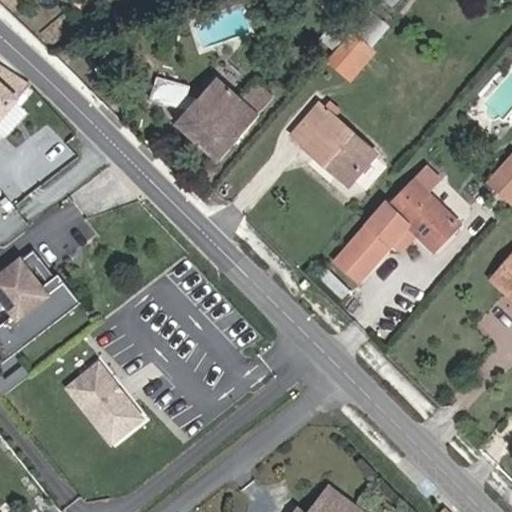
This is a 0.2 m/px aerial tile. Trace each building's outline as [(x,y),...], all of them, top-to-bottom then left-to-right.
[(391,17),(372,1),(349,28),(368,45),(391,17)] [(343,73),(368,45),(349,28),(324,58),(343,73)] [(0,119),(29,86),(0,67),(0,119)] [(188,95),(190,86),(157,77),(151,100),(177,107),(188,95)] [(218,162),(260,115),(259,114),(275,97),(257,81),(242,98),(218,77),(198,99),(187,110),(175,124),(218,162)] [(187,110),(198,99),(188,95),(177,107),(187,110)] [(347,184),(374,153),(319,105),(293,135),(305,144),(303,146),(347,184)] [(511,155),(489,182),(511,201),(511,155)] [(461,225),(429,194),(441,181),(427,167),(391,204),(389,202),(336,262),(358,281),(392,242),(407,225),(415,234),(434,253),(461,225)] [(401,251),(415,234),(407,225),(392,242),(401,251)] [(0,296),(14,313),(15,315),(3,325),(0,327),(0,356),(3,361),(82,301),(65,279),(48,292),(43,286),(33,272),(28,266),(42,256),(35,248),(8,269),(0,267),(0,296)] [(511,252),(490,278),(511,297),(511,252)] [(57,275),(42,256),(28,266),(33,272),(38,268),(49,281),(43,286),(48,292),(65,279),(60,272),(57,275)] [(310,285),(305,280),(300,285),(305,290),(310,285)] [(0,327),(3,325),(15,315),(14,313),(0,323),(0,361),(1,363),(3,361),(0,356),(0,327)] [(106,356),(68,386),(114,446),(152,417),(106,356)] [(360,511),(328,488),(310,511),(360,511)]
